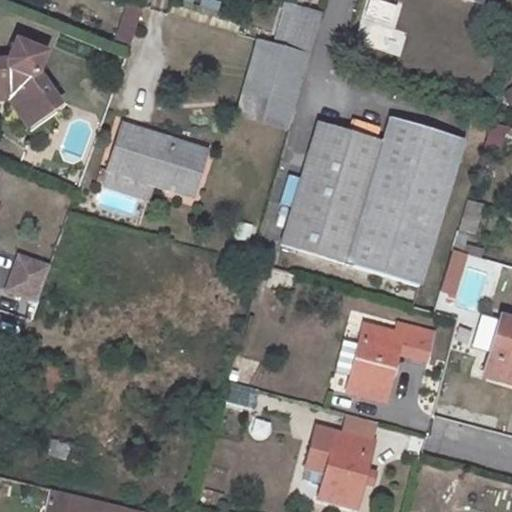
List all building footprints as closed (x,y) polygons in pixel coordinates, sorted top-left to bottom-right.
[(393,28),(399,4),(383,0),(365,0),(355,44),(400,55),(406,31),(393,28)] [(112,42),(126,46),(137,10),(123,5),(112,42)] [(322,14),(294,6),(282,45),(310,54),(322,14)] [(256,40),(235,112),(289,128),(310,56),(256,40)] [(45,52),(16,41),(9,60),(0,61),(0,86),(9,85),(11,87),(14,89),(17,89),(34,119),(58,106),(38,71),(45,52)] [(34,119),(17,89),(14,89),(11,87),(9,85),(0,86),(0,100),(8,100),(22,125),(34,119)] [(318,122),(281,245),(420,286),(463,140),(389,118),(383,141),(318,122)] [(121,123),(107,170),(192,196),(206,150),(121,123)] [(489,126),(482,147),(497,151),(503,130),(489,126)] [(484,204),(467,199),(457,232),(467,235),(468,231),(476,233),(484,204)] [(452,250),(462,254),(467,235),(457,232),(452,250)] [(448,253),(435,295),(450,299),(463,257),(448,253)] [(6,293),(36,303),(48,269),(18,258),(6,293)] [(257,279),(267,281),(271,268),(262,266),(257,279)] [(275,285),(290,289),(295,275),(280,271),(275,285)] [(511,321),(499,318),(483,375),(511,383),(511,321)] [(401,335),(364,324),(346,394),(384,403),(397,351),(412,355),(412,358),(427,362),(434,333),(404,324),(401,335)] [(262,445),(267,421),(251,418),(246,442),(262,445)] [(323,473),(320,484),(316,499),(355,510),(362,483),(365,470),(373,442),(317,426),(305,468),(323,473)] [(323,473),(305,468),(303,474),(307,480),(320,484),(323,473)] [(375,473),(365,470),(362,483),(372,486),(375,473)] [(143,511),(50,490),(45,511),(143,511)]
